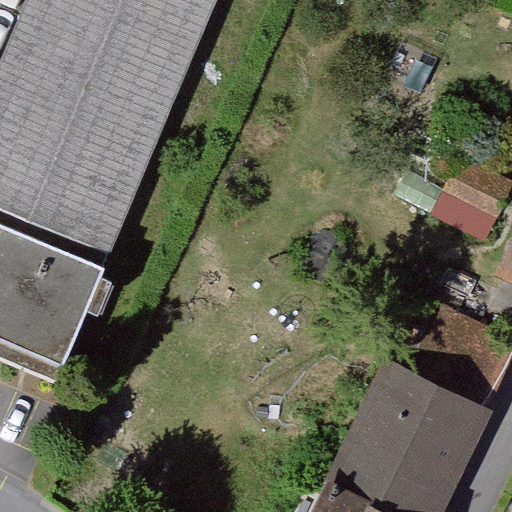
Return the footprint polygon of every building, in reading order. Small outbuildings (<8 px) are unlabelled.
[(209,0),(15,0),(0,38),(0,350),(53,372),(209,0)] [(435,219),(481,237),(504,177),(458,159),(435,219)] [(511,249),(496,281),(511,288),(511,249)] [(490,395),(511,335),(415,301),(393,361),(490,395)] [(381,364),(312,511),(446,511),(494,416),(381,364)]
